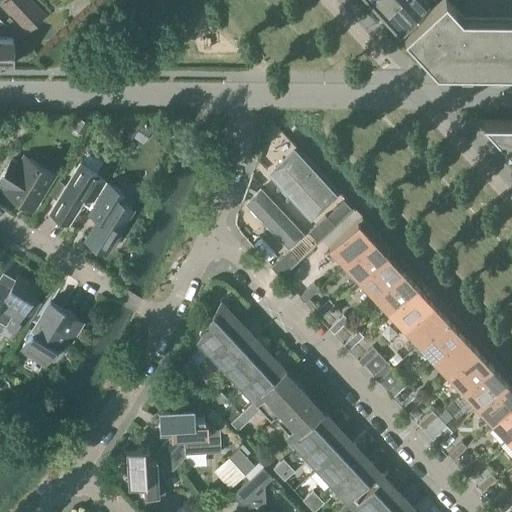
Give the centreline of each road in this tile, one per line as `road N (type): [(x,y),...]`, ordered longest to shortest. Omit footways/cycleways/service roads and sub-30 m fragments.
road 1 (residential): [(472,511),(214,237)]
road 2 (residential): [(0,222),(167,327)]
road 3 (residential): [(63,481),(167,327)]
